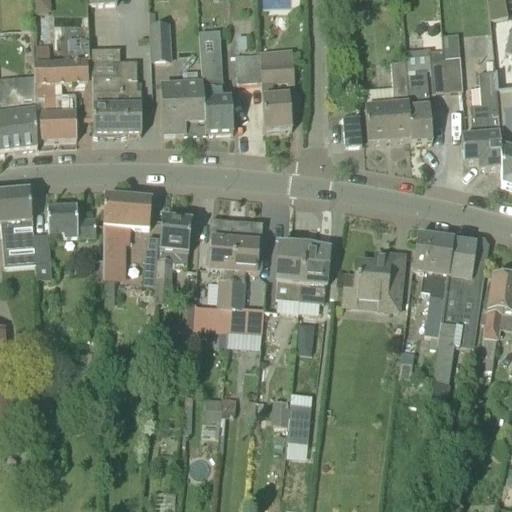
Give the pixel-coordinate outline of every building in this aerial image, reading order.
[(53,46),(51,0),(35,0),(36,47),(53,46)] [(115,0),(85,0),(86,9),(116,8),(115,0)] [(169,29),(148,30),(149,68),(170,67),(169,29)] [(223,90),(221,90),(218,38),(199,38),(202,87),(204,128),(205,137),(204,137),(204,138),(205,138),(205,139),(233,138),(231,103),(224,103),(223,90)] [(32,49),(34,92),(36,146),(76,145),(74,99),(54,100),(54,90),(87,88),(86,65),(89,65),(88,47),(79,48),(80,55),(68,56),(69,66),(49,67),(48,49),(32,49)] [(92,97),(136,96),(136,67),(119,67),(119,54),(88,55),(90,83),(92,83),(92,97)] [(442,55),(428,57),(429,65),(430,75),(432,99),(447,97),(444,64),(443,55),(442,55)] [(237,90),(261,88),(259,70),(259,59),(234,61),(237,90)] [(459,62),(444,64),(447,97),(462,96),(459,62)] [(365,113),(366,129),(368,149),(409,146),(409,148),(411,148),(405,81),(404,67),(390,68),(392,92),(394,111),(365,113)] [(259,70),(261,88),(264,137),(291,135),(289,101),(275,102),(274,87),(294,86),(292,68),(259,70)] [(405,81),(411,148),(431,147),(425,75),(416,76),(417,80),(405,81)] [(472,141),(461,142),(462,160),(461,160),(462,168),(477,167),(478,175),(500,174),(498,145),(494,98),(496,98),(494,78),(478,79),(480,111),(481,117),(470,118),(472,141)] [(162,90),(163,120),(164,140),(194,139),(194,129),(204,128),(202,87),(162,90)] [(0,94),(0,120),(0,122),(4,158),(37,154),(36,146),(34,92),(0,94)] [(140,96),(136,96),(92,97),(93,144),(94,144),(95,140),(114,138),(113,136),(118,136),(118,141),(125,141),(125,140),(141,140),(140,96)] [(361,150),(359,121),(342,122),(344,151),(361,150)] [(508,144),(498,145),(500,174),(501,190),(511,193),(511,140),(508,141),(508,144)] [(0,228),(1,239),(33,236),(29,196),(0,198),(0,228)] [(149,233),(151,204),(104,201),(103,230),(103,285),(118,285),(124,284),(125,249),(128,249),(129,232),(149,233)] [(63,238),(63,242),(95,241),(95,225),(77,225),(76,212),(47,213),(48,239),(63,238)] [(156,284),(155,294),(155,300),(168,301),(171,268),(187,269),(188,258),(190,225),(161,223),(158,256),(156,284)] [(230,313),(236,229),(212,227),(210,258),(207,258),(205,274),(220,275),(220,285),(219,285),(217,312),(230,313)] [(236,229),(230,313),(229,336),(261,338),(263,313),(243,312),(244,286),(244,277),(259,278),(260,262),(257,261),(260,230),(236,229)] [(48,239),(33,240),(34,252),(34,268),(48,267),(48,239)] [(439,342),(453,245),(447,244),(416,240),(414,260),(412,275),(423,277),(420,297),(430,299),(424,339),(439,342)] [(453,245),(439,342),(427,425),(442,427),(454,350),(473,352),(486,266),(474,264),(476,248),(459,246),(453,245)] [(299,306),(301,289),(304,252),(290,250),(279,249),(276,287),(275,304),(299,306)] [(304,252),(301,289),(299,306),(322,308),(324,291),(325,291),(329,254),(304,252)] [(397,317),(401,281),(403,261),(382,258),(381,269),(356,266),(355,282),(345,281),(343,302),(376,305),(375,314),(397,317)] [(511,324),(511,282),(506,282),(503,285),(492,283),(487,314),(481,313),(478,329),(484,330),(483,342),(496,344),(498,334),(510,336),(511,324)] [(176,332),(171,372),(188,374),(192,334),(176,332)] [(475,359),(471,384),(487,387),(495,345),(481,342),(478,360),(475,359)] [(80,360),(79,392),(100,392),(101,360),(80,360)] [(274,430),(273,441),(285,442),(286,434),(287,434),(289,407),(272,405),(270,429),(274,430)] [(289,410),(286,447),(307,449),(310,412),(289,410)]
